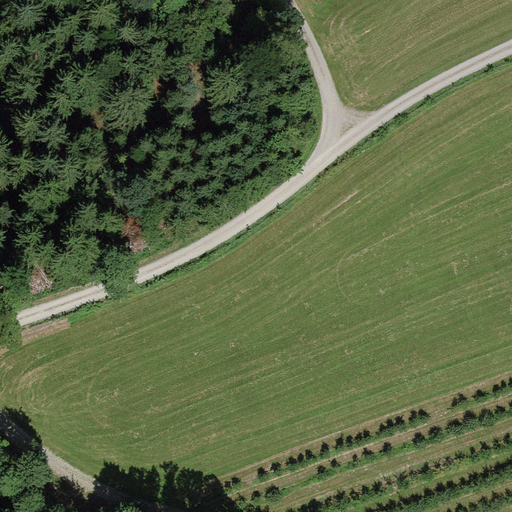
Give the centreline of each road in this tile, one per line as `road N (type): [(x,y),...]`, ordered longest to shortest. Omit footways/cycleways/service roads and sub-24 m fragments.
road 1 (track): [(511,48),(374,123),(227,234),(0,329)]
road 2 (track): [(332,153),(323,61),(292,0)]
